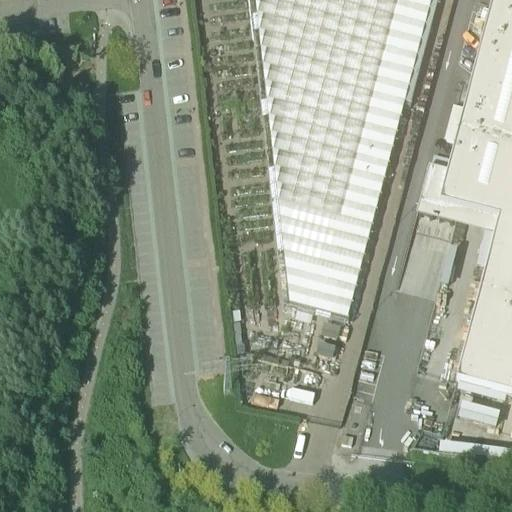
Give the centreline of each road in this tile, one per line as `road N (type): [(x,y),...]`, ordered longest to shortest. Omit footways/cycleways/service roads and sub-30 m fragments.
road 1 (unclassified): [(503,511),(254,481),(204,448),(189,415),(137,2)]
road 2 (unclassified): [(0,12),(137,2)]
